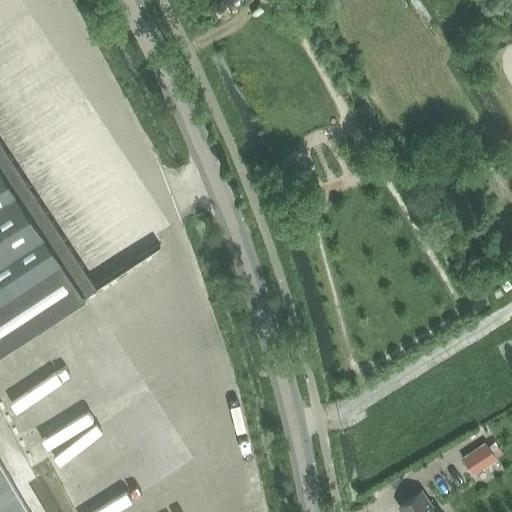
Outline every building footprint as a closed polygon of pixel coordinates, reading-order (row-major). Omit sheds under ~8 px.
[(63,136),(85,172),(108,158),(85,122),(63,136)] [(0,350),(95,288),(0,142),(0,350)] [(485,443),(463,457),(474,475),(498,460),(485,443)] [(0,511),(39,511),(37,508),(30,511),(29,511),(0,460),(0,511)] [(432,511),(430,508),(432,507),(420,490),(398,506),(402,511),(432,511)]
